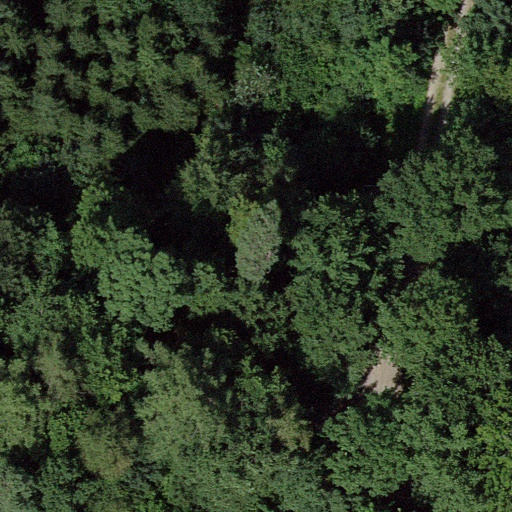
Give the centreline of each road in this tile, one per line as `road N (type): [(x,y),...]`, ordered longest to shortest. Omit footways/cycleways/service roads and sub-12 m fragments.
road 1 (track): [(446,511),(371,449),(192,357),(0,303)]
road 2 (track): [(371,449),(405,307),(456,0)]
